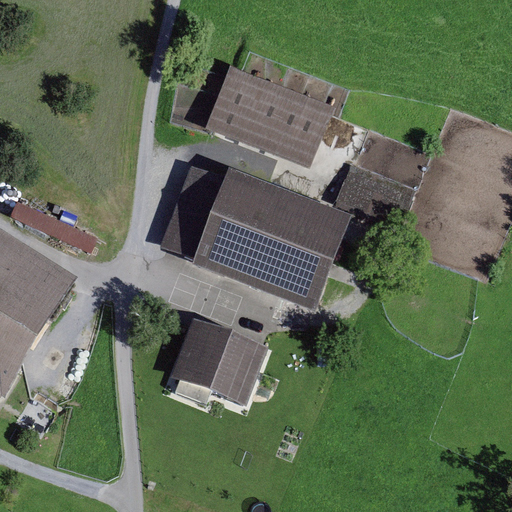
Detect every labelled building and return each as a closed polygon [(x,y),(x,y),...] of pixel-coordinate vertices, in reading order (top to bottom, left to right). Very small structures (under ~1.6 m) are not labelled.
[(333,118),(231,76),(206,137),(308,178),(333,118)] [(414,199),(354,175),(336,219),(397,243),(414,199)] [(339,237),(191,177),(159,257),(307,317),(339,237)] [(21,204),(14,220),(97,258),(104,243),(21,204)] [(0,405),(70,295),(0,251),(0,405)] [(264,361),(199,334),(177,388),(242,415),(264,361)]
